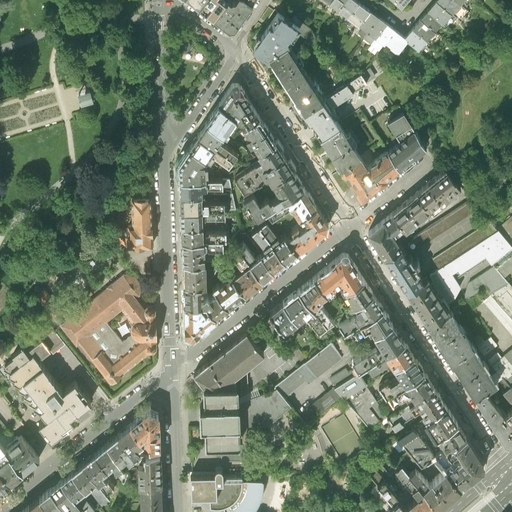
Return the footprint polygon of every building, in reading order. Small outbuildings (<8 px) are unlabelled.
[(204,0),(200,7),(214,18),(227,0),(226,0),(204,0)] [(236,0),(236,1),(232,1),(231,3),(227,0),(214,18),(229,30),(234,29),(254,0),(236,0)] [(338,9),(338,8),(344,0),(330,0),(329,2),(338,9)] [(359,1),(357,0),(344,0),(338,8),(348,16),(359,1)] [(436,0),(428,9),(442,21),(443,22),(451,13),(436,0)] [(455,0),(435,0),(436,0),(451,13),(454,10),(456,12),(462,6),(459,4),(455,0)] [(369,9),(359,1),(348,16),(347,17),(357,25),(358,24),(369,9)] [(358,24),(363,27),(358,33),(363,37),(379,16),(369,9),(358,24)] [(428,9),(420,19),(434,30),(442,21),(428,9)] [(299,27),(278,12),(253,48),(267,57),(266,59),(267,60),(271,54),(288,42),(287,38),(289,35),(292,37),(299,27)] [(379,16),(363,37),(371,43),(386,23),(379,16)] [(420,19),(412,28),(426,39),(428,36),(430,38),(435,32),(434,30),(420,19)] [(371,43),(379,49),(385,41),(394,29),(386,23),(371,43)] [(429,42),(426,39),(412,28),(405,36),(404,37),(407,39),(425,55),(431,49),(426,45),(429,42)] [(405,36),(394,29),(385,41),(391,46),(390,47),(397,52),(407,39),(404,37),(405,36)] [(175,48),(175,50),(178,53),(182,55),(186,54),(189,52),(190,48),(190,44),(187,40),(183,39),(180,40),(176,42),(175,46),(175,48)] [(272,61),(288,86),(308,72),(288,42),(271,54),(267,60),(268,61),(271,62),(272,61)] [(367,68),(361,72),(367,81),(373,77),(367,68)] [(323,96),(308,72),(288,86),(295,97),(292,99),(300,112),(323,96)] [(360,72),(346,81),(352,90),(366,81),(360,72)] [(244,81),(239,83),(225,104),(243,117),(247,120),(250,116),(254,124),(267,116),(244,81)] [(332,104),(352,90),(346,81),(326,94),(332,104)] [(80,94),(83,104),(96,100),(92,90),(80,94)] [(326,94),(323,96),(300,112),(305,119),(308,116),(315,128),(318,131),(320,135),(339,123),(336,119),(335,116),(338,114),(332,104),(326,94)] [(243,117),(225,104),(212,123),(229,134),(230,135),(243,117)] [(390,119),(388,121),(400,141),(387,150),(399,168),(426,146),(404,113),(403,111),(399,113),(398,112),(389,117),(390,119)] [(260,142),(266,152),(283,141),(267,116),(254,124),(250,127),(255,135),(253,137),(257,144),(260,142)] [(229,134),(212,123),(204,135),(238,157),(243,150),(225,139),(229,134)] [(334,160),(338,167),(359,153),(339,123),(320,135),(330,150),(336,159),(334,160)] [(238,157),(204,135),(195,148),(212,159),(217,152),(234,163),(238,157)] [(274,174),(279,181),(300,168),(283,141),(266,152),(265,152),(268,158),(241,175),(250,189),(274,174)] [(212,159),(195,148),(185,163),(185,178),(211,178),(213,177),(213,164),(209,164),(209,163),(212,159)] [(367,163),(366,164),(359,153),(338,167),(342,173),(344,171),(348,178),(347,179),(349,181),(351,184),(352,184),(360,196),(361,197),(362,197),(363,197),(389,176),(399,168),(387,150),(386,149),(374,157),(376,159),(368,164),(367,163)] [(263,215),(273,209),(311,186),(300,168),(279,181),(287,194),(280,199),(279,197),(276,199),(273,196),(265,201),(259,191),(250,196),(255,206),(256,205),(263,215)] [(460,186),(445,169),(416,192),(429,208),(431,210),(460,186)] [(228,173),(228,177),(228,185),(236,185),(234,173),(228,173)] [(211,178),(212,186),(228,185),(228,177),(213,177),(211,178)] [(212,186),(211,178),(185,178),(186,194),(207,194),(207,186),(212,186)] [(229,197),(229,201),(240,201),(236,185),(228,185),(212,186),(207,186),(207,194),(208,199),(214,199),(214,197),(229,197)] [(307,216),(310,214),(324,206),(311,186),(273,209),(277,215),(298,202),(307,216)] [(405,228),(429,208),(416,192),(391,212),(403,226),(405,228)] [(208,199),(207,194),(186,194),(186,209),(208,209),(208,199)] [(214,199),(208,199),(208,209),(230,208),(229,201),(229,197),(214,197),(214,199)] [(150,200),(132,201),(133,226),(129,226),(129,230),(126,230),(124,231),(123,233),(121,231),(115,237),(126,248),(151,247),(151,230),(150,200)] [(471,200),(404,244),(410,253),(478,208),(471,200)] [(334,221),(324,206),(310,214),(316,222),(306,230),(304,228),(294,237),(304,250),(333,227),(334,221)] [(208,215),(208,209),(186,209),(187,226),(208,225),(208,215)] [(403,226),(391,212),(368,231),(385,256),(401,246),(393,234),(403,226)] [(511,216),(496,229),(497,230),(511,248),(511,216)] [(292,260),(304,250),(294,237),(292,235),(288,239),(272,218),(264,224),(292,260)] [(432,258),(439,268),(497,230),(496,229),(494,227),(489,221),(432,258)] [(273,249),(267,253),(280,269),(292,260),(264,224),(258,229),(273,249)] [(187,226),(187,240),(209,239),(208,228),(208,225),(187,226)] [(231,227),(208,228),(209,239),(229,239),(232,238),(231,227)] [(439,268),(427,277),(444,303),(455,297),(460,288),(451,274),(458,269),(460,272),(486,256),(495,268),(511,253),(511,248),(497,230),(439,268)] [(188,263),(189,263),(210,262),(209,255),(209,239),(187,240),(188,263)] [(229,254),(229,239),(209,239),(209,255),(229,254)] [(269,278),(280,269),(267,253),(263,257),(249,240),(243,245),(269,278)] [(251,292),(269,278),(243,245),(236,250),(249,267),(238,276),(251,292)] [(422,279),(401,246),(385,256),(406,290),(422,279)] [(340,280),(347,290),(362,277),(347,254),(341,253),(314,275),(326,292),(340,280)] [(511,253),(495,268),(505,278),(511,272),(511,253)] [(189,263),(190,285),(207,284),(212,284),(211,262),(210,262),(189,263)] [(470,283),(463,302),(485,287),(491,294),(509,282),(505,278),(495,268),(470,283)] [(218,287),(223,292),(233,306),(251,292),(238,276),(236,274),(218,287)] [(314,275),(298,288),(326,326),(332,322),(317,302),(320,299),(319,298),(326,292),(314,275)] [(138,295),(139,294),(140,284),(133,276),(123,276),(61,326),(76,345),(79,343),(110,383),(150,351),(156,351),(155,328),(154,305),(147,305),(138,295)] [(349,300),(354,306),(372,292),(362,277),(347,290),(352,298),(349,300)] [(427,277),(422,279),(406,290),(428,323),(448,310),(444,303),(427,277)] [(511,285),(509,282),(491,294),(492,295),(511,318),(511,285)] [(191,307),(207,306),(212,313),(216,310),(221,316),(224,313),(233,306),(223,292),(215,298),(213,296),(210,299),(208,299),(207,284),(190,285),(191,307)] [(298,288),(282,300),(296,321),(305,314),(319,332),(326,326),(298,288)] [(62,315),(43,291),(37,298),(55,321),(62,315)] [(336,327),(341,334),(382,307),(372,292),(354,306),(358,312),(336,327)] [(483,302),(511,335),(511,318),(492,295),(483,302)] [(285,330),(296,321),(282,300),(269,311),(285,330)] [(212,313),(207,306),(191,307),(191,331),(201,332),(213,322),(217,319),(221,316),(216,310),(212,313)] [(371,330),(375,333),(392,322),(382,307),(341,334),(330,341),(340,358),(350,352),(344,344),(366,330),(368,332),(371,330)] [(472,346),(448,310),(428,323),(432,329),(448,354),(452,359),(472,346)] [(359,370),(368,364),(404,341),(394,325),(392,322),(375,333),(374,334),(376,337),(381,345),(377,348),(376,346),(361,355),(360,353),(353,357),(352,361),(356,367),(354,368),(356,372),(359,370)] [(245,331),(246,331),(247,331),(258,345),(263,341),(251,326),(245,331)] [(53,331),(41,340),(50,351),(52,355),(65,345),(53,331)] [(247,331),(246,331),(208,362),(207,361),(193,373),(196,376),(203,385),(236,384),(235,382),(235,380),(234,378),(232,376),(249,363),(263,352),(258,345),(247,331)] [(497,346),(490,337),(484,342),(482,340),(476,345),(478,349),(484,356),(497,346)] [(46,418),(38,424),(51,440),(74,421),(70,416),(76,411),(78,414),(79,413),(78,412),(90,402),(75,382),(74,381),(62,391),(38,360),(50,351),(41,340),(26,352),(22,347),(12,355),(14,358),(0,369),(0,373),(8,384),(15,379),(32,401),(46,418)] [(330,341),(307,358),(316,375),(340,358),(330,341)] [(391,361),(394,366),(412,354),(404,341),(368,364),(372,371),(385,363),(387,363),(391,361)] [(496,383),(472,346),(452,359),(455,365),(469,387),(475,396),(484,390),(496,383)] [(511,363),(505,355),(502,357),(498,353),(489,361),(510,386),(511,389),(511,363)] [(385,396),(386,395),(423,371),(412,354),(394,366),(400,375),(388,383),(386,380),(378,386),(385,396)] [(274,383),(277,386),(285,396),(305,379),(308,382),(316,375),(307,358),(274,383)] [(370,427),(387,416),(377,402),(378,401),(366,382),(359,370),(356,372),(351,375),(346,367),(330,377),(334,385),(310,405),(318,413),(341,394),(349,404),(370,427)] [(411,392),(415,398),(433,386),(423,371),(386,395),(392,403),(399,399),(398,398),(405,393),(406,395),(411,392)] [(236,384),(203,385),(204,404),(200,404),(200,412),(200,418),(200,424),(205,424),(205,443),(221,443),(240,443),(239,423),(237,403),(236,384)] [(247,423),(267,423),(291,402),(285,396),(277,386),(273,388),(237,403),(239,423),(247,423)] [(420,406),(426,417),(445,405),(433,386),(415,398),(387,416),(395,428),(403,422),(402,421),(416,412),(416,411),(415,409),(420,406)] [(511,401),(511,408),(505,415),(511,423),(511,389),(510,386),(503,392),(511,402),(511,401)] [(511,442),(511,423),(505,415),(484,390),(475,396),(505,441),(511,442)] [(428,425),(436,435),(457,422),(445,405),(426,417),(423,421),(426,426),(428,425)] [(149,409),(129,424),(139,437),(144,434),(146,437),(146,440),(149,443),(149,446),(159,446),(158,413),(149,409)] [(279,428),(278,428),(279,432),(290,431),(288,414),(277,415),(279,428)] [(465,436),(457,422),(436,435),(445,449),(465,436)] [(221,443),(221,460),(248,458),(247,423),(239,423),(240,443),(221,443)] [(129,424),(118,434),(134,455),(140,450),(137,446),(143,441),(139,437),(129,424)] [(396,436),(422,464),(431,457),(435,454),(411,426),(396,436)] [(118,434),(106,443),(123,459),(134,455),(118,434)] [(462,457),(457,461),(470,478),(482,468),(483,462),(465,436),(445,449),(449,455),(456,449),(462,457)] [(21,437),(5,450),(23,472),(39,459),(21,437)] [(0,471),(10,483),(23,472),(5,450),(0,443),(0,460),(1,462),(0,462),(0,471)] [(106,443),(94,453),(108,463),(113,461),(116,469),(123,477),(128,467),(123,459),(106,443)] [(151,454),(159,453),(159,446),(149,446),(151,454)] [(439,451),(435,454),(431,457),(441,470),(449,464),(439,451)] [(94,453),(83,462),(95,473),(103,468),(108,463),(94,453)] [(139,485),(141,485),(160,483),(159,453),(151,454),(138,454),(139,485)] [(457,461),(448,469),(460,487),(470,478),(457,461)] [(83,462),(72,471),(86,483),(91,479),(96,475),(97,474),(95,473),(83,462)] [(412,486),(418,480),(410,471),(402,462),(396,468),(412,486)] [(220,506),(223,505),(224,511),(251,511),(256,506),(260,498),(263,490),(263,479),(242,479),(242,475),(223,474),(222,470),(222,468),(221,467),(220,466),(219,466),(217,466),(216,467),(215,468),(214,470),(214,473),(190,474),(191,496),(209,495),(210,506),(213,506),(217,506),(220,506)] [(446,467),(429,482),(416,466),(410,471),(418,480),(423,486),(437,506),(460,487),(448,469),(446,467)] [(107,472),(103,468),(95,473),(97,474),(96,475),(99,479),(106,473),(107,472)] [(0,490),(10,483),(0,471),(0,490)] [(72,471),(61,480),(75,492),(86,483),(72,471)] [(114,483),(106,473),(99,479),(107,489),(114,483)] [(96,475),(91,479),(94,482),(90,485),(93,486),(99,495),(98,496),(102,501),(111,494),(107,489),(99,479),(96,475)] [(407,503),(385,478),(378,484),(394,502),(400,509),(407,503)] [(61,480),(50,488),(64,501),(70,496),(71,499),(75,504),(76,505),(81,501),(83,500),(75,492),(61,480)] [(421,511),(430,511),(437,506),(423,486),(418,480),(412,486),(418,493),(412,499),(421,511)] [(141,485),(141,511),(148,511),(161,511),(160,483),(141,485)] [(50,488),(39,497),(53,510),(58,505),(64,501),(50,488)] [(39,497),(28,506),(34,511),(50,511),(53,510),(39,497)] [(407,503),(400,509),(402,511),(421,511),(412,499),(407,503)] [(89,511),(81,501),(76,505),(75,504),(72,507),(76,511),(89,511)] [(357,506),(361,511),(373,511),(364,501),(357,506)] [(402,511),(400,509),(394,502),(385,509),(387,511),(402,511)]
